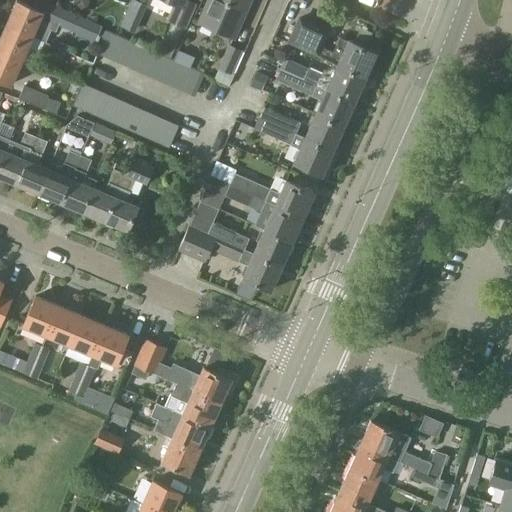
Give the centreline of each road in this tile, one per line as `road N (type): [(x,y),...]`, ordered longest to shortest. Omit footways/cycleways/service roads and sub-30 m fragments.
road 1 (tertiary): [(304,354),(448,30)]
road 2 (residential): [(304,354),(0,226)]
road 3 (tertiary): [(237,511),(304,354)]
road 4 (residential): [(511,418),(358,372)]
road 5 (residential): [(296,511),(358,372)]
